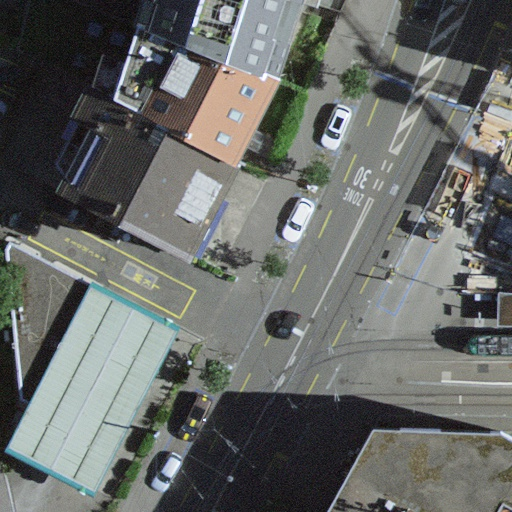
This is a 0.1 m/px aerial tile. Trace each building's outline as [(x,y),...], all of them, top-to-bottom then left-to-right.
[(41,59),(232,159),(237,150),(275,76),(138,23),(79,0),(28,0),(18,50),(41,59)] [(145,0),(138,23),(275,76),(299,0),(305,0),(317,4),(317,0),(145,0)] [(229,165),(232,159),(41,59),(0,138),(0,155),(184,252),(229,165)] [(511,131),(500,162),(486,157),(480,173),(452,246),(511,268),(511,131)] [(21,398),(33,404),(54,363),(96,284),(91,282),(10,240),(6,248),(21,398)] [(155,314),(100,286),(13,456),(68,484),(106,503),(193,333),(155,314)] [(511,291),(499,291),(498,326),(511,326),(511,291)] [(495,511),(511,483),(511,437),(498,429),(373,426),(359,452),(325,511),(495,511)]
